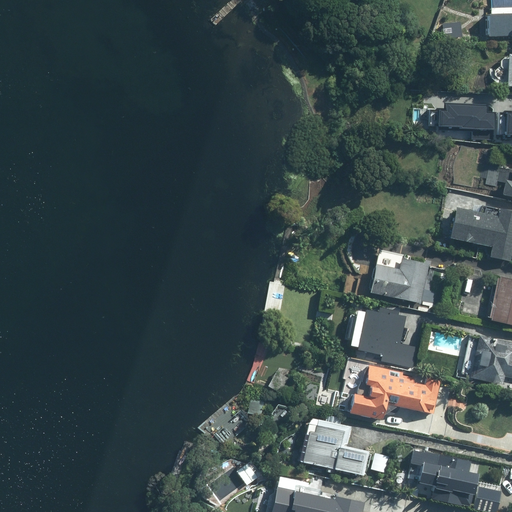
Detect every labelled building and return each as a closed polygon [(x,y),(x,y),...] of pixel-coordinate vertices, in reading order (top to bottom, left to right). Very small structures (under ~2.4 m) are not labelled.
[(511,11),(487,11),(487,37),(511,36),(511,11)] [(437,109),(436,123),(472,124),(472,135),(491,135),(492,110),(485,110),(485,101),(443,100),(443,109),(437,109)] [(504,179),(500,194),(511,196),(511,177),(511,181),(504,179)] [(487,255),(509,260),(511,244),(511,210),(497,207),(496,214),(453,205),(447,236),(489,245),(487,255)] [(373,262),(367,291),(420,301),(428,262),(399,256),(396,266),(373,262)] [(511,277),(496,274),(486,317),(511,323),(511,277)] [(481,297),(464,295),(461,311),(479,314),(481,297)] [(362,307),(353,348),(407,360),(416,319),(362,307)] [(511,340),(476,333),(467,376),(501,383),(503,375),(511,376),(511,340)] [(401,371),(366,363),(362,382),(367,383),(364,394),(350,391),(346,410),(379,417),(380,414),(394,404),(432,412),(439,379),(425,375),(423,382),(412,380),(413,376),(401,374),(401,371)] [(275,370),(266,385),(279,392),(288,377),(275,370)] [(315,388),(306,386),(304,399),(313,401),(315,388)] [(250,398),(246,412),(260,415),(263,401),(250,398)] [(304,420),(296,459),(361,473),(366,449),(344,444),(349,424),(314,417),(313,422),(304,420)] [(469,460),(411,448),(408,461),(417,463),(413,480),(431,483),(428,496),(494,511),(499,490),(472,484),(475,471),(467,469),(469,460)] [(255,475),(243,459),(207,487),(219,503),(255,475)] [(267,511),(355,511),(357,503),(353,502),(355,496),(332,492),(332,496),(320,494),(324,477),(304,472),(300,489),(273,484),(267,511)]
